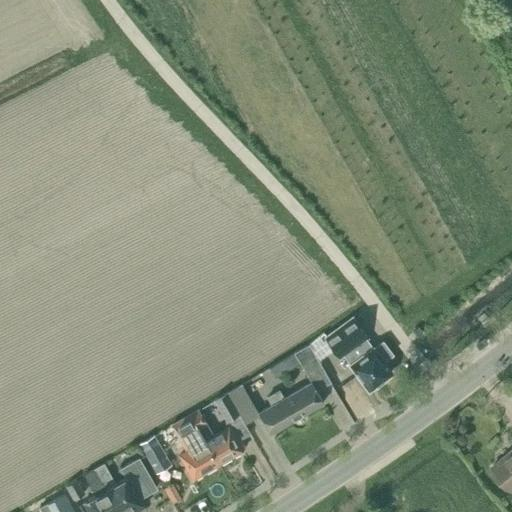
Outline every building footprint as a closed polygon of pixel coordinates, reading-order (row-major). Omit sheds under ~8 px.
[(351,363),(351,364),(369,388),(378,382),(379,382),(382,382),(386,379),(387,377),(386,376),(391,372),(382,361),(392,354),(382,341),(372,348),(350,317),(323,337),(339,358),(344,354),(351,363)] [(271,404),(259,411),(271,432),(323,402),(316,390),(330,381),(315,355),(308,343),(293,352),(300,363),(310,381),(283,397),(279,390),(267,397),(271,404)] [(213,400),(225,421),(228,427),(212,435),(205,423),(197,409),(193,411),(190,414),(218,463),(223,460),(241,449),(244,447),(231,424),(241,419),(238,415),(239,414),(227,392),(213,400)] [(172,424),(180,438),(186,450),(180,454),(193,477),(218,463),(190,414),(172,424)] [(138,445),(156,473),(172,464),(154,435),(138,445)] [(511,450),(492,466),(511,489),(511,488),(511,450)] [(132,511),(143,506),(142,504),(143,503),(139,497),(156,487),(138,458),(121,468),(126,477),(114,484),(106,468),(103,463),(94,468),(118,511),(132,511)] [(118,511),(94,468),(84,473),(96,494),(84,501),(90,511),(118,511)] [(84,493),(74,476),(64,482),(74,499),(84,493)] [(74,511),(64,493),(39,507),(42,511),(74,511)]
